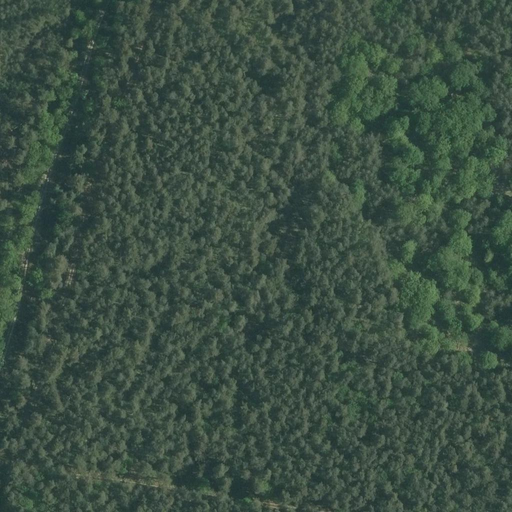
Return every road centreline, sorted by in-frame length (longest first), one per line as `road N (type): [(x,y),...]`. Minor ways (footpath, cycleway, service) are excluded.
road 1 (track): [(162,0),(0,501)]
road 2 (track): [(0,309),(22,197),(86,0)]
road 3 (track): [(11,467),(292,511)]
